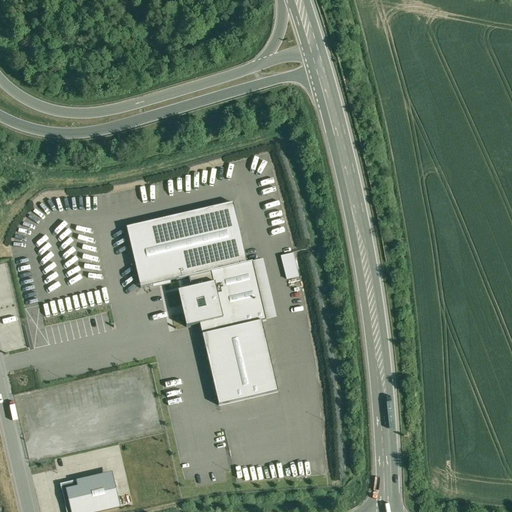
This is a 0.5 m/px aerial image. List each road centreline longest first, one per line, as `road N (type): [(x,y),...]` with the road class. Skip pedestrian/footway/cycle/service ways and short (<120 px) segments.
road 1 (secondary): [(318,67),(372,318),(387,511)]
road 2 (trunk): [(0,117),(50,134),(101,131),(318,67)]
road 3 (trunk): [(260,67),(115,111),(56,112),(0,79)]
road 4 (unclassified): [(29,511),(0,383)]
